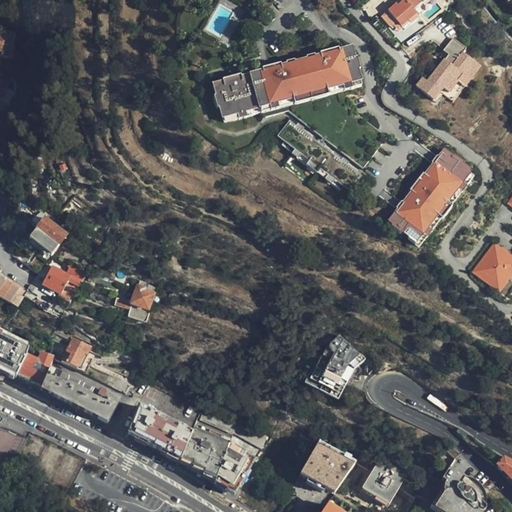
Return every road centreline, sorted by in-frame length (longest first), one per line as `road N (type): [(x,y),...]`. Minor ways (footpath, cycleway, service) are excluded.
road 1 (tertiary): [(511,453),(405,384),(387,381),(377,391),(386,404),(450,435),(511,495)]
road 2 (residential): [(293,0),(363,52),(373,110),(402,137),(369,193)]
road 3 (secondary): [(230,511),(106,441)]
road 4 (secondary): [(101,453),(210,511)]
